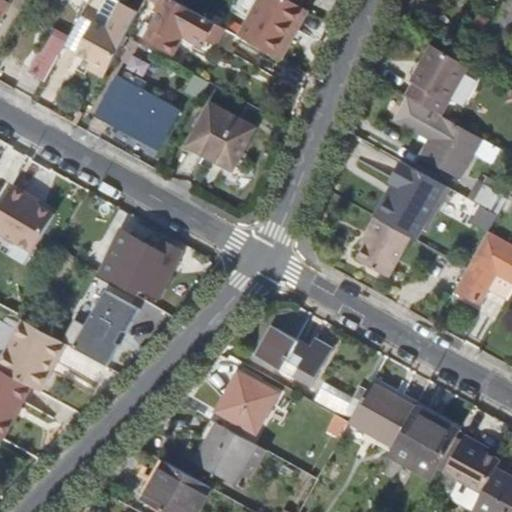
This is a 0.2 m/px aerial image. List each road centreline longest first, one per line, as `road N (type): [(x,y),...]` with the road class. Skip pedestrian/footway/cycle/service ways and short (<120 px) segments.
road 1 (residential): [(268,257),(30,511)]
road 2 (residential): [(0,109),(268,257)]
road 3 (residential): [(268,257),(511,394)]
road 4 (residential): [(371,0),(268,257)]
